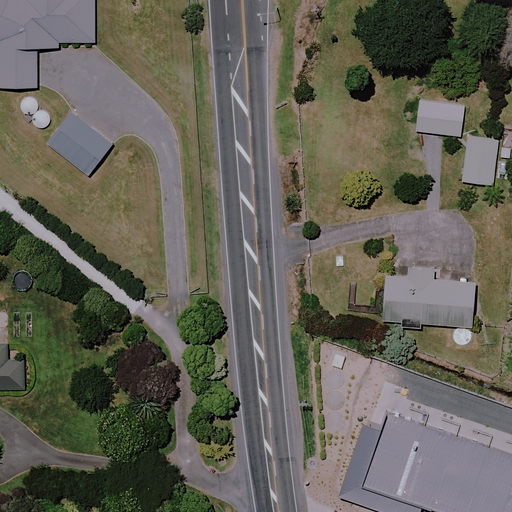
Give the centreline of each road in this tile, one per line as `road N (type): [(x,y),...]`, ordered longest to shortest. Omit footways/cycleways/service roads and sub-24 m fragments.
road 1 (tertiary): [(276,511),(261,412),(233,0)]
road 2 (unknown): [(254,307),(0,147)]
